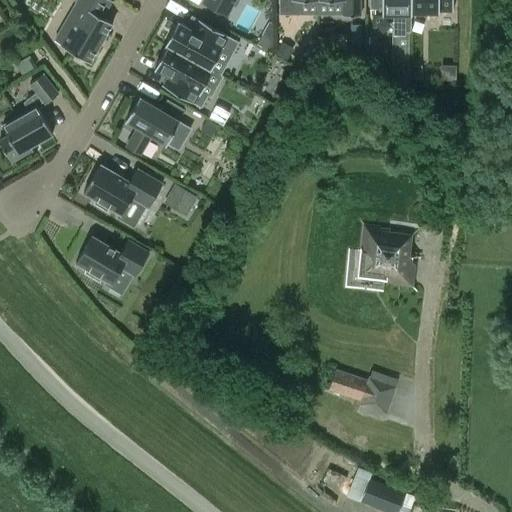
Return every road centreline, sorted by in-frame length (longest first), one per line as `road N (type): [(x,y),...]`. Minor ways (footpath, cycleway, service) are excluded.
road 1 (tertiary): [(210,511),(46,381),(0,331)]
road 2 (residential): [(25,199),(64,166),(159,0)]
road 3 (residential): [(327,511),(149,372)]
